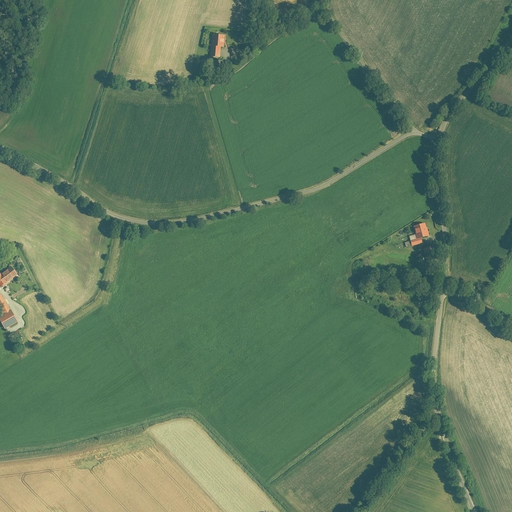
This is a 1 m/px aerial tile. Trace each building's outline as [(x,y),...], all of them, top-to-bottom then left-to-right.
[(212,36),(210,57),(222,58),(223,37),(212,36)] [(200,61),(199,71),(208,72),(209,62),(200,61)] [(413,227),(416,235),(409,237),(410,241),(429,236),(426,224),(413,227)] [(404,243),(405,248),(422,244),(420,239),(404,243)] [(434,247),(423,250),(426,263),(438,259),(434,247)] [(0,274),(0,287),(18,276),(12,267),(0,274)] [(2,294),(0,294),(0,305),(4,313),(0,315),(0,323),(4,330),(19,321),(2,294)]
